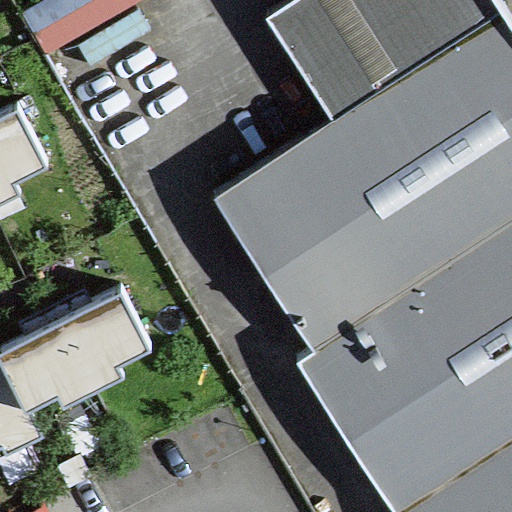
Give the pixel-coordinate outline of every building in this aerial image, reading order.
[(503,2),(501,0),(283,0),(268,10),(334,113),(503,2)] [(511,15),(503,2),(334,113),(217,188),(316,342),(511,214),(511,15)] [(0,198),(18,190),(12,177),(42,163),(15,106),(0,112),(0,198)] [(300,353),(402,511),(511,511),(511,214),(316,342),(300,353)] [(78,286),(69,290),(79,308),(93,301),(84,282),(78,286)] [(50,299),(60,317),(94,388),(119,375),(111,359),(144,343),(117,289),(93,301),(79,308),(69,290),(50,299)] [(26,332),(0,344),(0,360),(23,405),(50,392),(57,406),(94,388),(60,317),(50,299),(33,308),(41,325),(26,332)] [(18,315),(26,332),(41,325),(33,308),(25,312),(18,315)] [(0,451),(36,434),(23,405),(0,360),(0,451)]
